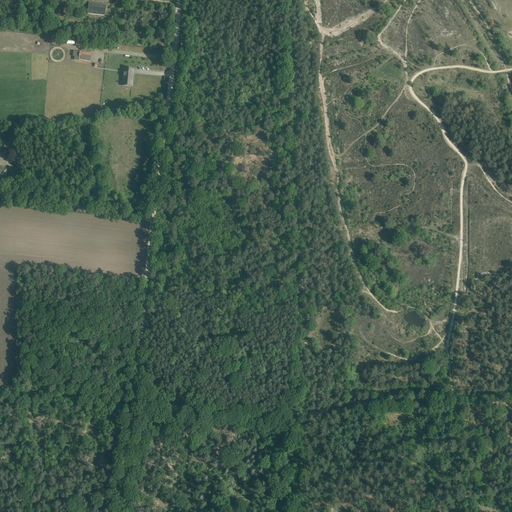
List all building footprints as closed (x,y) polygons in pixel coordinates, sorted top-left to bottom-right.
[(104,16),(106,5),(89,3),(88,14),(104,16)] [(92,53),(74,51),(73,56),(75,57),(74,60),(91,62),(92,53)] [(123,86),(132,87),(132,81),(131,80),(132,79),(133,73),(132,73),(133,70),(133,69),(124,68),(123,80),(123,86)] [(17,153),(22,149),(17,143),(12,147),(17,153)] [(13,158),(17,162),(22,159),(18,154),(13,158)]
